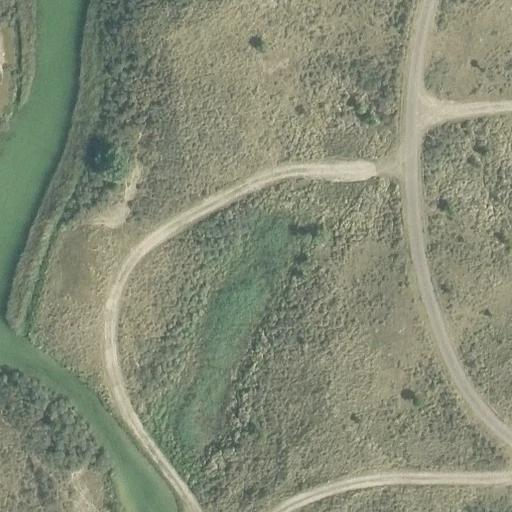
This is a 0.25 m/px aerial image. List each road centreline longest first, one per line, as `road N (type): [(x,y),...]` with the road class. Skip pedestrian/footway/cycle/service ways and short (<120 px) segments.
road 1 (track): [(442,0),(420,53),(417,116),(429,304),(501,432),(511,438)]
road 2 (track): [(511,476),(376,479),(304,498),(284,511)]
